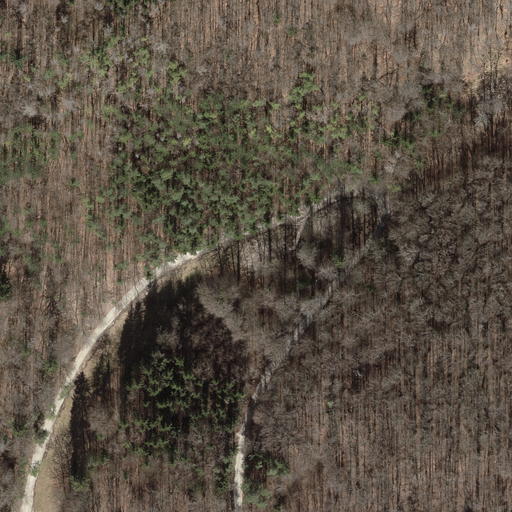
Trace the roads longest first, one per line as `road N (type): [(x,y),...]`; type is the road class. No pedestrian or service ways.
road 1 (track): [(22,511),(53,416),(102,328),(153,274),(338,194),(367,186),(380,192)]
road 2 (track): [(380,192),(388,209),(382,224),(313,306),(264,382),(240,452),(238,511)]
road 3 (track): [(380,192),(432,180),(484,145),(511,109)]
